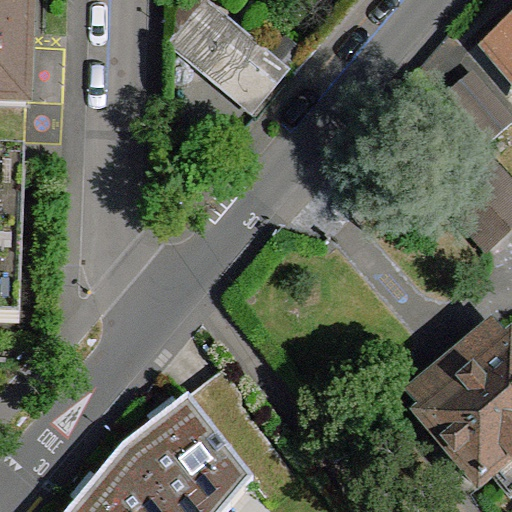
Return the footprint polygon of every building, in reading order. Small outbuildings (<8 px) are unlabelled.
[(0,0),(0,106),(27,108),(30,0),(0,0)] [(195,63),(228,21),(207,4),(172,47),(195,63)] [(288,75),(228,21),(195,63),(254,112),(288,75)] [(511,38),(497,52),(511,70),(511,38)] [(493,142),(511,123),(511,120),(474,76),(452,95),(493,142)] [(25,163),(0,161),(0,327),(19,328),(25,163)] [(447,202),(488,251),(511,230),(511,187),(492,165),(447,202)] [(511,345),(498,329),(462,359),(477,378),(425,422),(482,489),(495,477),(511,463),(511,345)] [(249,511),(270,490),(203,405),(139,458),(182,511),(249,511)] [(182,511),(139,458),(88,511),(182,511)] [(511,463),(495,477),(511,497),(511,463)]
